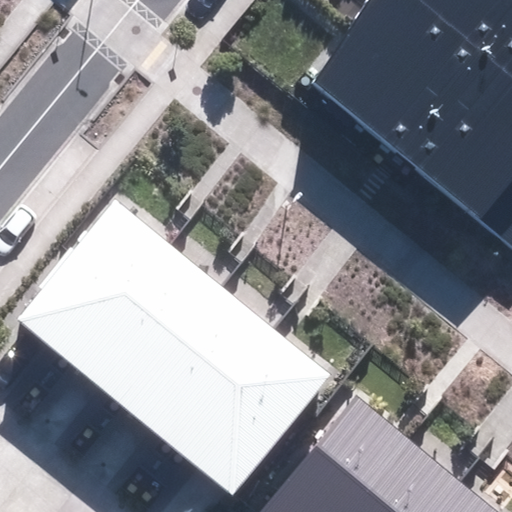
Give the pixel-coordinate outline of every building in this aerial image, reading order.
[(511,0),(373,0),(310,78),(511,242),(511,0)] [(155,241),(101,197),(4,315),(59,359),(155,241)] [(210,285),(155,241),(59,359),(113,403),(210,285)] [(296,245),(269,257),(288,300),(331,281),(322,259),(305,266),(296,245)] [(511,268),(433,316),(491,412),(511,399),(511,268)] [(264,329),(210,285),(113,403),(167,447),(264,329)] [(318,373),(264,329),(167,447),(222,491),(318,373)] [(329,511),(393,434),(338,390),(241,507),(247,511),(329,511)] [(420,511),(448,479),(393,434),(329,511),(420,511)] [(488,511),(448,479),(420,511),(488,511)]
